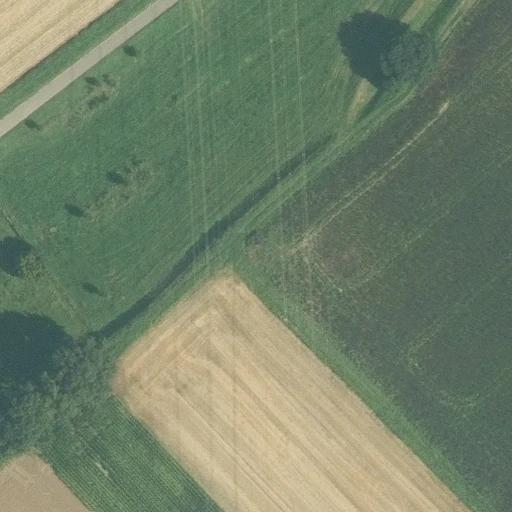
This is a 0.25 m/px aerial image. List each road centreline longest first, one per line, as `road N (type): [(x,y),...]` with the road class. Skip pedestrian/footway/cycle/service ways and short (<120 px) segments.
road 1 (track): [(495,0),(0,452)]
road 2 (track): [(476,511),(216,255)]
road 3 (track): [(0,129),(167,0)]
